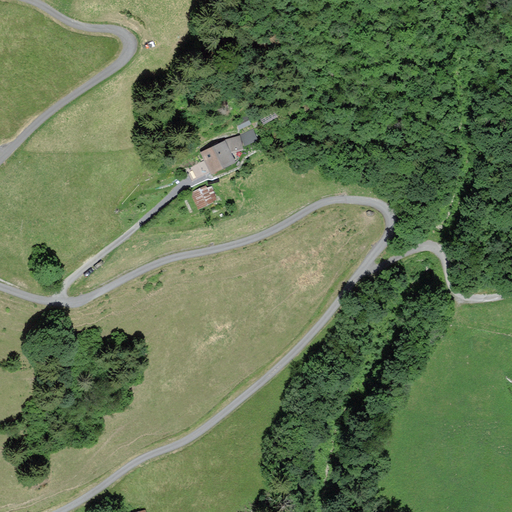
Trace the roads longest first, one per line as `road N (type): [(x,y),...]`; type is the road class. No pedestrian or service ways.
road 1 (unclassified): [(366,263),(392,216),(378,203),(341,200),(262,235),(156,262),(74,302),(0,285)]
road 2 (unclassified): [(59,511),(212,422),(294,351),(366,263)]
road 3 (unclassified): [(0,161),(129,47),(119,30),(72,25),(27,0)]
road 4 (unclassified): [(366,263),(428,243),(442,250),(457,294),(511,293)]
road 5 (track): [(511,331),(458,321),(434,328),(455,292)]
